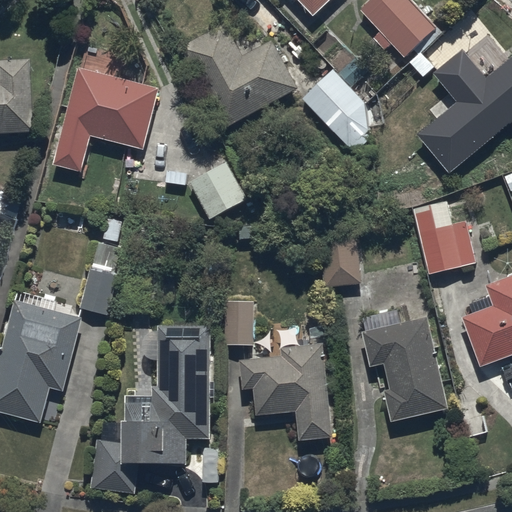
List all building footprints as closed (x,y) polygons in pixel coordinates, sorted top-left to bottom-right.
[(302,0),(313,12),(327,0),(302,0)] [(415,0),(365,0),(360,5),(407,57),(440,27),(415,0)] [(229,21),(184,43),(225,126),(301,88),(276,38),(245,53),(229,21)] [(463,44),(435,69),(463,102),(423,136),(457,175),(511,127),(511,56),(490,75),(463,44)] [(28,58),(0,59),(0,131),(32,130),(28,58)] [(79,63),(52,162),(84,171),(94,131),(144,145),(161,86),(79,63)] [(366,101),(336,68),(305,98),(350,144),(361,145),(368,142),(371,139),(366,101)] [(448,199),(417,206),(432,271),(478,260),(468,219),(454,223),(448,199)] [(323,229),(326,285),(364,283),(360,227),(323,229)] [(93,266),(82,307),(110,314),(121,273),(93,266)] [(464,315),(483,364),(511,354),(511,273),(488,283),(496,304),(464,315)] [(18,288),(0,357),(0,409),(44,421),(53,386),(66,389),(85,315),(55,307),(57,298),(18,288)] [(226,299),(226,341),(256,342),(256,300),(226,299)] [(386,388),(393,419),(452,406),(432,313),(405,319),(402,306),(362,314),(372,363),(388,360),(393,386),(386,388)] [(100,439),(93,485),(138,490),(142,458),(190,461),(190,437),(212,437),(214,324),(162,323),(161,383),(154,383),(154,398),(128,398),(127,442),(100,439)] [(285,354),(242,357),(245,387),(256,386),(259,414),(299,410),(302,438),(335,434),(326,341),(284,345),(285,354)]
